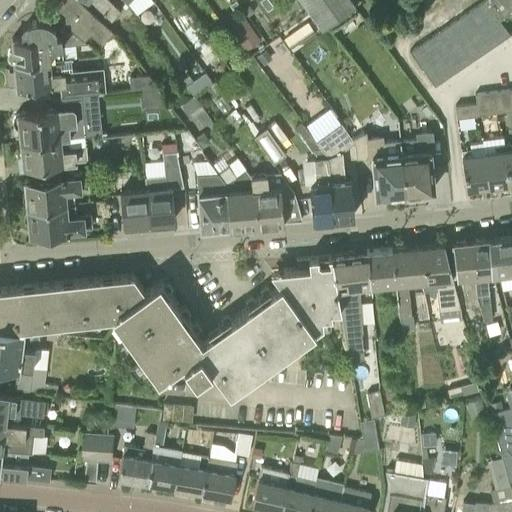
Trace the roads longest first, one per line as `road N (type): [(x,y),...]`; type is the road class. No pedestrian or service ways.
road 1 (residential): [(206,240),(511,208)]
road 2 (residential): [(206,240),(0,258)]
road 3 (residential): [(158,511),(0,491)]
